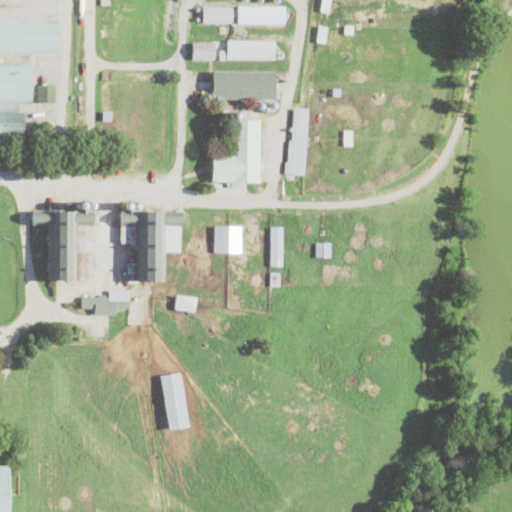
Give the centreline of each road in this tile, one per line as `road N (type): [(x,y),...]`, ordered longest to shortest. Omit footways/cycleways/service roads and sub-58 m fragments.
road 1 (residential): [(0,177),(174,200),(378,197),(437,167),(492,24),(511,11)]
road 2 (residential): [(268,204),(301,0)]
road 3 (residential): [(189,0),(179,156),(168,195)]
